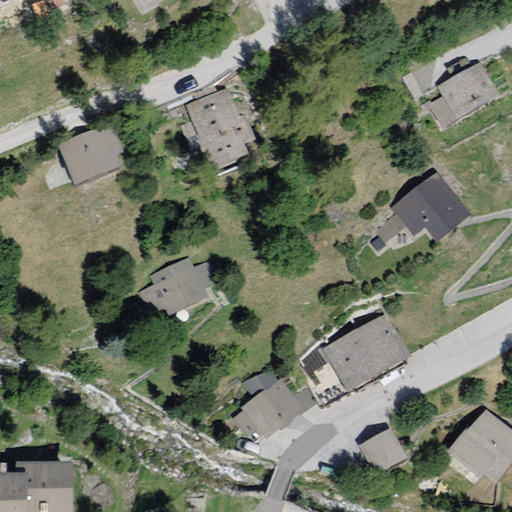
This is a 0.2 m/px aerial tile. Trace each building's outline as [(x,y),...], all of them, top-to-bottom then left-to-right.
[(137,0),(147,14),(170,0),(137,0)] [(500,97),(480,62),(437,86),(457,122),(500,97)] [(251,156),(230,92),(187,107),(208,171),(251,156)] [(125,173),(110,133),(60,152),(75,192),(125,173)] [(470,214),(438,170),(391,203),(412,232),(422,225),(433,240),(470,214)] [(194,271),(188,258),(150,277),(154,285),(137,293),(150,319),(167,311),(171,319),(209,301),(206,294),(220,287),(209,264),(194,271)] [(412,367),(385,321),(326,354),(352,401),(412,367)] [(305,412),(282,381),(245,408),(268,439),(305,412)] [(511,476),(511,436),(489,418),(454,462),(496,496),(511,476)] [(407,467),(392,438),(361,454),(376,483),(407,467)] [(20,465),(20,475),(0,475),(0,511),(67,511),(68,465),(20,465)]
